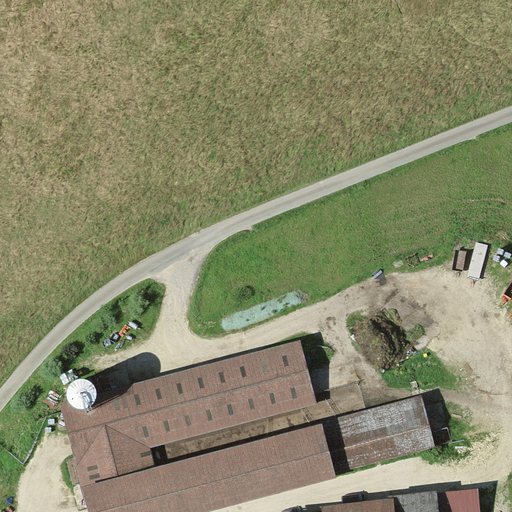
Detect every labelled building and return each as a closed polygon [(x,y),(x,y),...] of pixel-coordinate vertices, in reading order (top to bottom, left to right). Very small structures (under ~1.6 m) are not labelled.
[(317,403),(300,341),(61,402),(82,487),(156,467),(151,447),(317,403)] [(436,446),(421,395),(322,423),(336,474),(436,446)] [(206,511),(337,478),(336,474),(322,423),(156,467),(82,487),(88,511),(206,511)] [(480,511),(478,489),(437,492),(438,511),(480,511)] [(388,495),(389,499),(393,498),(394,511),(438,511),(437,492),(436,490),(388,495)] [(322,511),(319,511),(394,511),(393,498),(389,499),(322,506),(322,511)]
